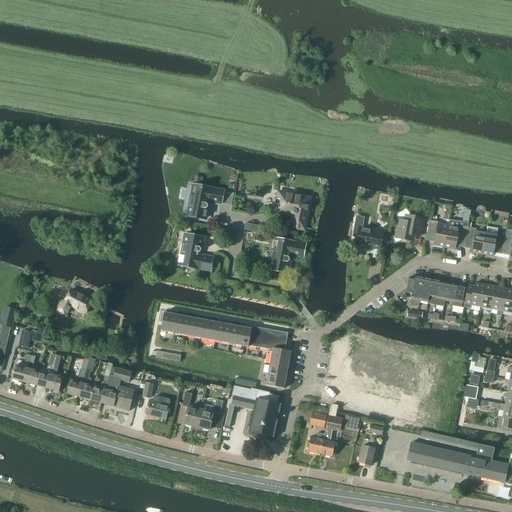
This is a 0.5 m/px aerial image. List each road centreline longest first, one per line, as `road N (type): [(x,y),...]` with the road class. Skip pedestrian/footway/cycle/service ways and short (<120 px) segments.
road 1 (residential): [(281,468),(0,391)]
road 2 (secondary): [(276,488),(0,409)]
road 3 (residential): [(511,510),(281,468)]
road 4 (residential): [(319,333),(289,287),(232,277),(241,222),(226,219)]
road 5 (residential): [(511,276),(421,262),(354,307)]
road 6 (secondary): [(445,511),(276,488)]
road 7 (residential): [(281,468),(319,333)]
